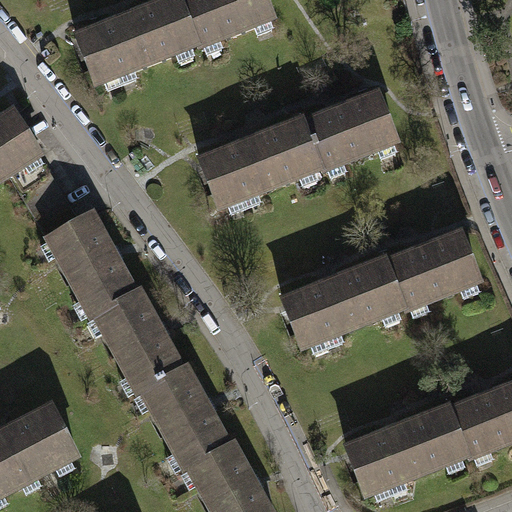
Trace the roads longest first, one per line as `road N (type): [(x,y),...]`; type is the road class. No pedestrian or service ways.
road 1 (residential): [(324,511),(210,306),(0,35)]
road 2 (tertiary): [(486,162),(436,0)]
